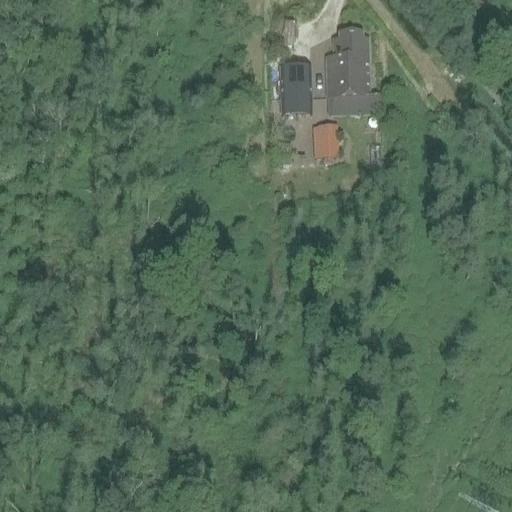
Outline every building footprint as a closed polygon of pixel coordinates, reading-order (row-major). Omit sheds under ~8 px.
[(304,44),(304,23),(285,23),(285,44),(304,44)] [(335,59),(328,59),(328,100),(369,99),(367,42),(361,42),(360,35),(341,36),(341,43),(335,43),(335,59)] [(280,68),(281,111),(311,110),(310,90),(299,90),(298,70),(285,70),(285,68),(280,68)] [(319,130),(314,130),(314,162),(338,162),(337,129),(319,129),(319,130)] [(279,158),(279,170),(293,170),(293,158),(279,158)]
